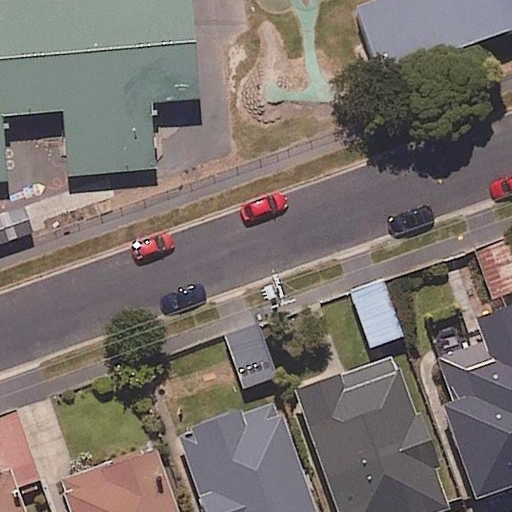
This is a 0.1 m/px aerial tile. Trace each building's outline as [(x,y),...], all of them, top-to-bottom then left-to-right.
[(173,0),(0,0),(0,111),(46,107),(55,173),(100,169),(150,163),(141,100),(184,96),(173,0)] [(511,17),(511,0),(350,0),(340,4),(363,74),(511,17)] [(100,169),(0,204),(0,230),(110,192),(100,169)] [(511,285),(511,248),(508,237),(473,248),(487,293),(511,285)] [(400,334),(381,278),(349,288),(368,345),(400,334)] [(511,297),(472,312),(481,339),(435,355),(450,398),(439,401),(470,493),(511,479),(511,297)] [(273,375),(255,324),(224,335),(242,386),(273,375)] [(425,511),(445,505),(387,352),(292,389),(339,511),(425,511)] [(312,511),(273,400),(176,434),(203,511),(312,511)] [(37,477),(15,411),(0,416),(0,511),(22,511),(13,485),(37,477)] [(174,511),(152,445),(56,478),(67,511),(174,511)]
